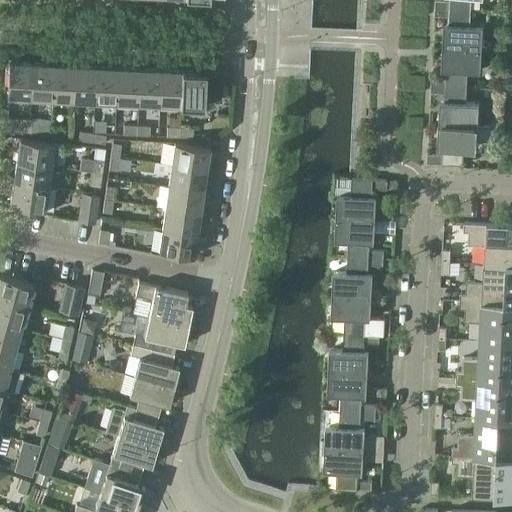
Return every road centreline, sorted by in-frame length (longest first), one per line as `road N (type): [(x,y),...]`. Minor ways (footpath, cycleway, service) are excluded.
road 1 (residential): [(401,499),(410,470),(426,191),(511,188)]
road 2 (tertiary): [(231,287),(251,166),(264,0)]
road 3 (residential): [(231,287),(0,238)]
road 4 (tertiary): [(204,501),(191,479),(192,452),(231,287)]
